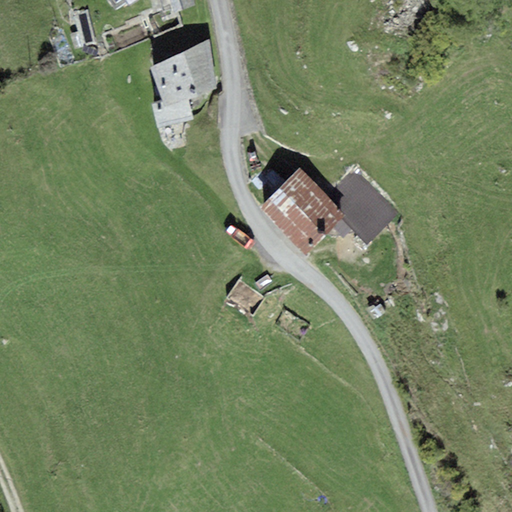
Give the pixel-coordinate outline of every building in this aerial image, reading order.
[(173,0),(178,13),(198,6),(196,0),(173,0)] [(211,40),(153,68),(165,102),(167,108),(191,99),(219,89),(211,40)] [(196,121),(191,99),(167,108),(165,102),(153,105),(160,129),(196,121)] [(262,210),(308,256),(345,221),(348,217),(330,196),(303,168),(262,210)] [(369,244),(401,215),(356,169),(330,196),(348,217),(345,221),(369,244)] [(267,297),(242,280),(229,298),(255,316),(267,297)] [(311,324),(286,307),(275,324),(301,341),(311,324)]
